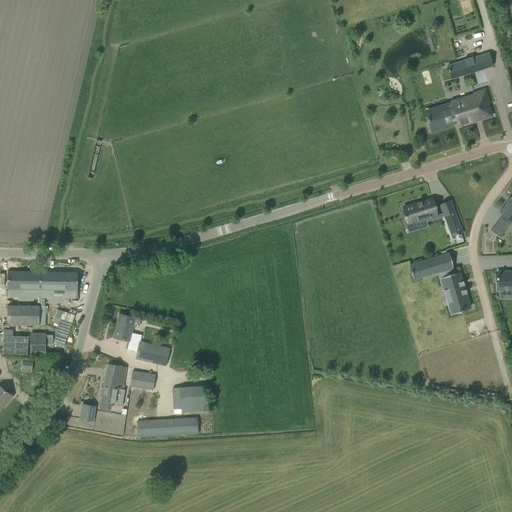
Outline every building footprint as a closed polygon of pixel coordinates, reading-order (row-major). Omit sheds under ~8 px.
[(472,57),(471,56),(463,59),(463,60),(455,62),(460,79),(485,71),(480,55),(472,57)] [(492,116),(488,104),(489,103),(485,89),(473,93),(473,94),(465,97),(466,103),(448,108),(447,105),(426,111),(429,118),(427,119),(428,122),(429,126),(431,125),(433,132),(454,125),(453,124),(457,123),(458,126),(492,116)] [(506,203),(500,211),(505,215),(505,216),(507,217),(511,220),(511,195),(510,198),(507,202),(506,202),(506,203)] [(431,199),(403,207),(406,217),(403,218),(407,230),(417,227),(415,222),(436,216),(431,199)] [(452,208),(442,212),(448,228),(459,224),(452,208)] [(491,230),(490,230),(500,238),(501,237),(500,237),(504,232),(495,225),(491,230)] [(419,263),(411,266),(412,271),(413,274),(415,280),(423,277),(439,272),(442,271),(444,279),(442,280),(441,280),(444,290),(442,290),(443,291),(444,291),(448,302),(446,303),(448,303),(451,313),(459,311),(459,312),(462,310),(470,308),(465,294),(466,293),(465,293),(464,291),(465,290),(464,290),(463,285),(464,285),(464,284),(462,285),(462,282),(463,282),(463,281),(462,282),(459,274),(451,277),(449,269),(452,268),(447,254),(419,263)] [(8,271),(7,296),(20,297),(21,291),(32,291),(32,297),(52,297),(52,292),(64,292),(64,297),(77,298),(77,272),(8,271)] [(496,293),(499,293),(499,300),(508,300),(508,293),(511,292),(511,274),(496,274),(496,280),(495,280),(495,282),(496,282),(496,293)] [(7,325),(45,325),(46,306),(44,306),(39,306),(7,306),(7,325)] [(140,342),(141,335),(131,333),(135,318),(119,314),(113,338),(129,341),(127,350),(137,352),(135,359),(166,366),(170,349),(140,342)] [(30,334),(30,354),(45,354),(45,334),(30,334)] [(107,364),(99,409),(110,411),(111,404),(121,405),(123,397),(121,397),(126,367),(107,364)] [(130,387),(153,391),(155,375),(132,372),(130,387)] [(0,408),(5,402),(7,404),(12,397),(0,387),(0,408)] [(181,409),(182,413),(206,412),(205,387),(179,389),(172,389),(173,409),(181,409)] [(80,419),(93,421),(95,407),(82,405),(80,419)] [(136,422),(138,438),(198,434),(197,418),(136,422)]
